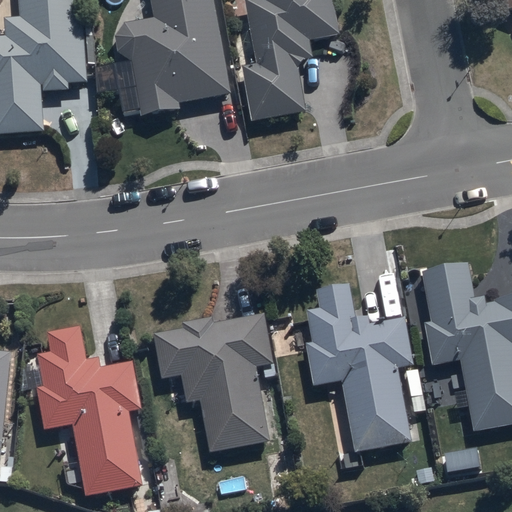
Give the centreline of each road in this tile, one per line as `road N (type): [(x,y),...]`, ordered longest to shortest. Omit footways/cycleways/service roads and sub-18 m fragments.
road 1 (unclassified): [(0,236),(117,229),(455,169)]
road 2 (residential): [(455,169),(422,0)]
